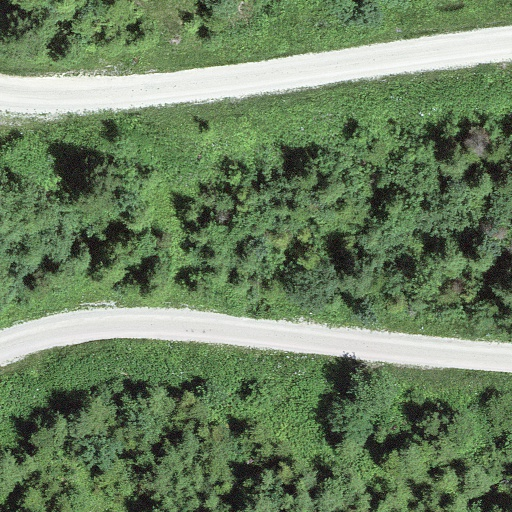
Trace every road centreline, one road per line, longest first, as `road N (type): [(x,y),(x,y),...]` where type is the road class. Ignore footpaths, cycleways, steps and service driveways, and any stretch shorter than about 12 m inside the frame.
road 1 (track): [(0,348),(109,322),(511,357)]
road 2 (track): [(0,97),(511,42)]
